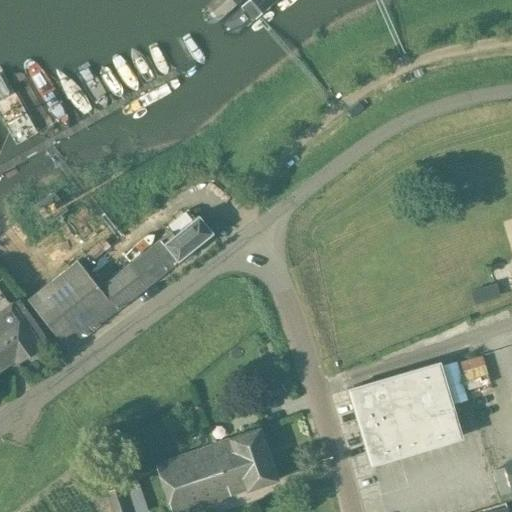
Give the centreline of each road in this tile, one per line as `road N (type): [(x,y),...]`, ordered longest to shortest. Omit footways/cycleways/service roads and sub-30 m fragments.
road 1 (unclassified): [(0,425),(253,232)]
road 2 (unclassified): [(253,232),(377,137),(451,104),(511,92)]
road 3 (unclassified): [(351,511),(284,292),(253,232)]
